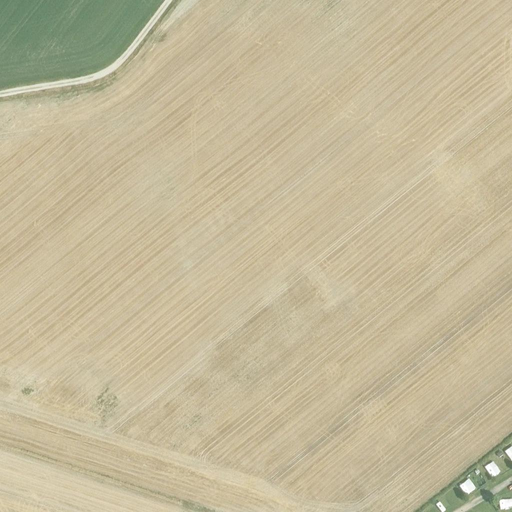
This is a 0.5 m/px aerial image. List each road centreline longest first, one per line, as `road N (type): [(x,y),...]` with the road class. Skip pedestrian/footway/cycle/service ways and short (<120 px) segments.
road 1 (track): [(0,95),(113,69),(167,0)]
road 2 (track): [(190,507),(0,445)]
